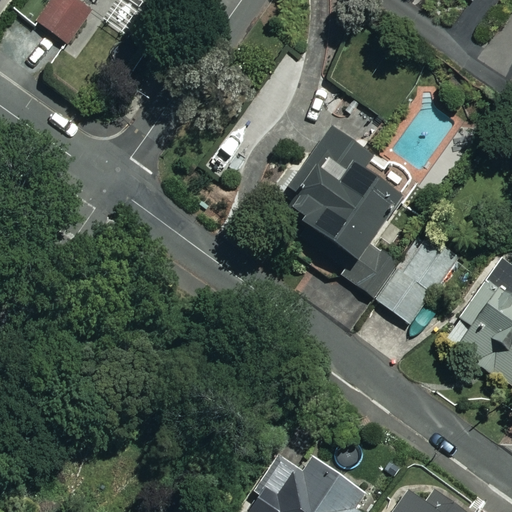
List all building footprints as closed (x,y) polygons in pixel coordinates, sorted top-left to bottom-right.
[(0,0),(0,20),(15,0),(0,0)] [(80,0),(51,0),(41,17),(71,36),(90,6),(80,0)] [(355,264),(368,245),(410,187),(406,184),(410,178),(392,164),(387,171),(330,130),(289,188),(299,195),(286,214),(355,264)] [(368,245),(355,264),(344,279),(410,327),(453,266),(417,240),(398,267),(368,245)] [(511,383),(511,275),(498,266),(442,344),(507,390),(511,383)] [(366,511),(374,501),(313,459),(300,477),(280,463),(246,511),(366,511)] [(436,511),(433,511),(408,494),(394,511),(461,511),(445,500),(436,511)]
